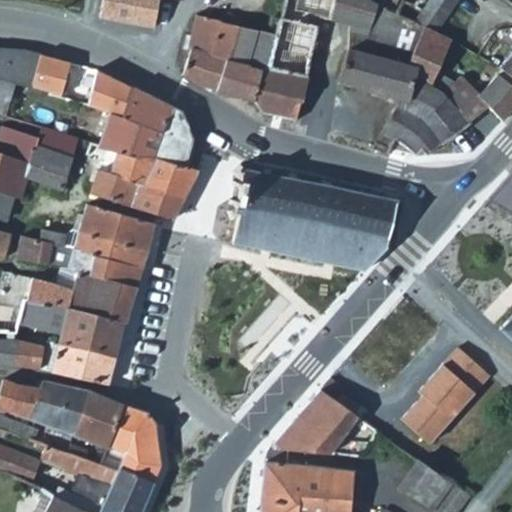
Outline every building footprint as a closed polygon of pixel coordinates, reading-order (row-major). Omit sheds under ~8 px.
[(157,0),(101,0),(100,11),(154,19),(157,0)] [(281,0),(275,30),(267,63),(262,63),(254,94),(263,109),(298,116),(320,13),(329,15),(331,0),(281,0)] [(424,23),(408,54),(393,50),(363,43),(376,0),(331,0),(329,15),(347,20),(349,38),(340,76),(399,93),(374,141),(388,147),(397,136),(403,142),(413,150),(420,143),(428,149),(450,132),(452,131),(471,119),(468,116),(443,89),(453,79),(439,69),(451,37),(435,29),(424,23)] [(378,0),(376,0),(363,43),(393,50),(406,14),(394,8),(378,0)] [(455,0),(424,0),(421,5),(411,0),(396,0),(394,8),(406,14),(424,23),(435,29),(455,0)] [(182,68),(199,81),(254,94),(262,63),(267,63),(275,30),(194,11),(187,41),(191,42),(182,68)] [(24,44),(0,42),(0,74),(32,84),(39,63),(20,57),(24,44)] [(511,47),(499,61),(502,64),(511,72),(511,47)] [(43,50),(39,63),(56,67),(50,89),(75,96),(85,62),(43,50)] [(56,67),(39,63),(32,84),(50,89),(56,67)] [(496,70),(511,82),(511,72),(502,64),(496,70)] [(106,105),(118,111),(130,82),(98,65),(88,100),(106,105)] [(505,113),(511,104),(511,82),(496,70),(479,89),(505,113)] [(489,102),(503,115),(505,113),(479,89),(461,72),(453,79),(443,89),(468,116),(489,102)] [(163,98),(130,82),(118,111),(151,125),(163,98)] [(176,104),(163,98),(151,125),(194,144),(195,138),(176,104)] [(198,166),(203,148),(194,144),(151,125),(118,111),(106,105),(96,140),(135,151),(148,150),(198,166)] [(65,171),(71,150),(37,139),(38,134),(0,122),(0,148),(28,159),(65,171)] [(71,133),(42,123),(38,134),(37,139),(71,150),(71,133)] [(135,151),(96,140),(89,138),(85,150),(101,156),(111,159),(109,168),(184,192),(198,166),(148,150),(135,151)] [(25,173),(28,159),(0,148),(0,186),(13,191),(21,194),(25,173)] [(98,165),(109,168),(111,159),(101,156),(98,165)] [(329,256),(366,264),(390,236),(387,232),(394,199),(398,194),(396,191),(391,194),(330,180),(331,174),(322,173),(320,177),(294,173),(296,166),(288,165),(286,172),(269,168),(270,161),(262,160),(261,168),(244,164),(238,156),(231,161),(236,167),(236,174),(230,173),(229,177),(234,179),(232,191),(227,191),(226,195),(231,196),(232,199),(224,202),(228,212),(236,209),(230,234),(329,256)] [(65,171),(28,159),(25,173),(61,185),(65,171)] [(184,192),(109,168),(98,165),(92,188),(173,214),(184,192)] [(0,186),(0,212),(6,214),(13,191),(0,186)] [(85,199),(77,227),(145,245),(152,218),(85,199)] [(41,224),(40,226),(37,236),(62,242),(65,230),(41,224)] [(0,251),(5,253),(10,229),(0,226),(0,251)] [(141,263),(145,245),(77,227),(72,245),(141,263)] [(62,242),(37,236),(19,231),(15,253),(57,261),(76,266),(136,281),(141,263),(72,245),(62,242)] [(76,266),(57,261),(54,277),(72,281),(76,266)] [(54,277),(30,272),(25,289),(24,295),(39,299),(40,296),(122,315),(127,316),(136,281),(76,266),(72,281),(54,277)] [(0,286),(0,326),(15,328),(18,317),(24,295),(25,289),(0,286)] [(39,299),(24,295),(18,317),(59,327),(57,338),(113,351),(122,315),(40,296),(39,299)] [(511,309),(499,324),(511,335),(511,309)] [(19,336),(13,336),(0,334),(0,358),(15,360),(19,336)] [(43,340),(19,336),(15,360),(38,364),(43,340)] [(107,378),(113,351),(57,338),(50,366),(107,378)] [(430,437),(491,369),(459,340),(418,386),(422,390),(402,413),(430,437)] [(318,384),(354,410),(359,401),(340,388),(344,384),(340,380),(330,371),(328,374),(318,384)] [(0,404),(30,415),(40,382),(3,373),(0,382),(0,404)] [(41,375),(40,382),(30,415),(72,430),(88,387),(41,375)] [(274,435),(270,443),(329,448),(357,412),(354,410),(318,384),(274,435)] [(124,399),(88,387),(72,430),(105,441),(124,399)] [(157,417),(124,399),(105,441),(125,448),(120,461),(154,477),(161,462),(157,417)] [(8,427),(25,433),(27,426),(10,420),(8,427)] [(66,447),(83,452),(86,444),(69,438),(66,447)] [(0,467),(50,490),(62,462),(39,454),(29,450),(0,439),(0,467)] [(62,462),(92,474),(99,458),(83,452),(66,447),(44,439),(39,454),(62,462)] [(120,461),(125,448),(105,441),(99,458),(92,474),(110,480),(120,461)] [(443,476),(417,454),(398,480),(443,511),(452,511),(467,492),(443,476)] [(399,511),(388,504),(349,499),(353,463),(264,455),(259,511),(399,511)] [(110,480),(96,510),(81,503),(77,511),(137,511),(154,477),(120,461),(110,480)] [(77,511),(81,503),(50,490),(40,511),(77,511)]
